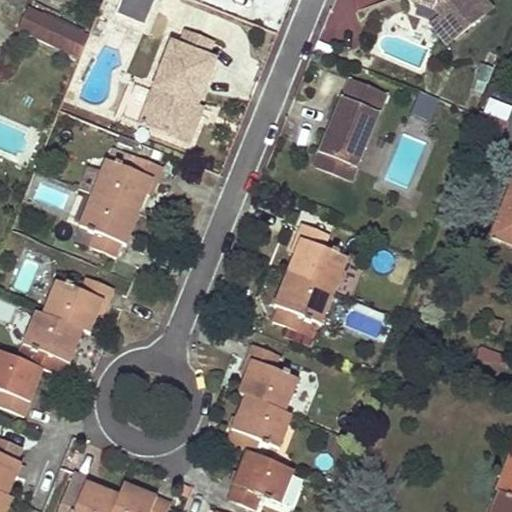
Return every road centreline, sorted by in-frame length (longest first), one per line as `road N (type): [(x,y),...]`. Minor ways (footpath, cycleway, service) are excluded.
road 1 (residential): [(167,359),(313,0)]
road 2 (residential): [(167,359),(133,359),(109,382),(108,416),(118,431),(149,444),(180,431),(194,400),(181,369)]
